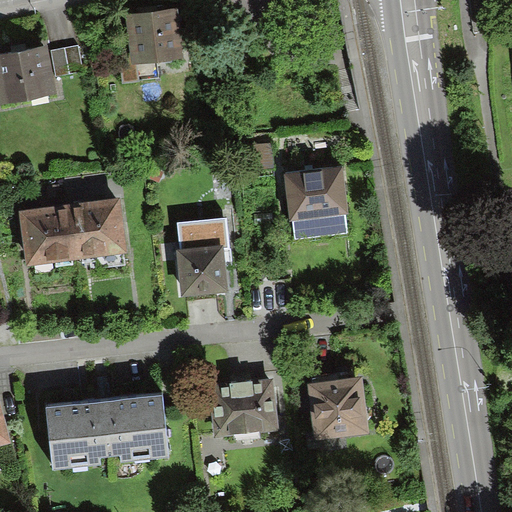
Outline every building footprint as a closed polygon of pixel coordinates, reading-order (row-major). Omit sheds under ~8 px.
[(179,13),(129,15),(131,70),(181,68),(179,13)] [(47,45),(0,54),(0,98),(2,107),(57,96),(47,45)] [(343,158),(285,166),(292,218),(350,210),(343,158)] [(122,201),(18,214),(26,277),(130,263),(122,201)] [(226,251),(179,254),(183,300),(229,297),(226,251)] [(357,380),(312,385),(317,426),(361,421),(357,380)] [(270,385),(221,389),(225,441),(275,436),(270,385)] [(159,392),(46,404),(53,469),(166,458),(159,392)]
